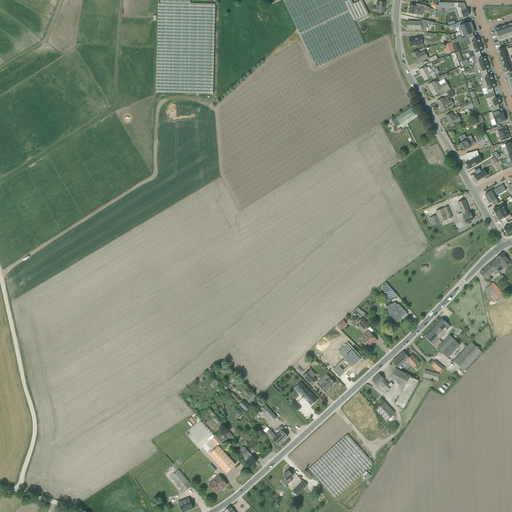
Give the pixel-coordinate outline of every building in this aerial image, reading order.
[(190,4),(190,0),(160,0),(161,3),(158,3),(156,92),(213,94),(215,4),(190,4)] [(316,68),(365,44),(354,21),(368,14),(362,0),(353,4),(351,0),(347,0),(344,1),(343,0),(283,0),(316,68)] [(384,14),(385,3),(377,2),(376,8),(373,7),(372,12),(376,12),(376,13),(384,14)] [(459,4),(464,4),(464,3),(439,3),(437,12),(446,16),(446,15),(445,15),(442,14),(442,13),(441,13),(442,8),(455,9),(459,19),(463,18),(469,16),(467,10),(466,10),(463,11),(461,7),(459,7),(459,4)] [(417,15),(418,10),(422,11),(423,5),(416,4),(415,7),(409,6),(408,13),(414,15),(414,14),(417,15)] [(431,25),(432,22),(425,20),(424,24),(421,24),(421,22),(407,22),(407,29),(422,30),(421,32),(426,33),(427,24),(431,25)] [(458,27),(460,32),(473,27),(471,22),(465,24),(464,21),(452,25),(453,29),(458,27)] [(502,27),(506,39),(511,36),(508,25),(502,27)] [(475,33),(473,27),(460,32),(461,36),(457,38),(458,42),(468,38),(470,38),(469,35),(475,33)] [(499,41),(506,39),(502,27),(495,29),(499,41)] [(468,45),(469,48),(481,44),(478,38),(475,39),(474,36),(470,38),(468,38),(469,41),(471,41),(472,43),(468,45)] [(421,37),(409,39),(411,46),(412,46),(412,47),(416,47),(416,46),(423,44),(421,37)] [(451,43),(445,45),(448,53),(454,51),(453,51),(453,48),(451,43)] [(481,44),(469,48),(470,52),(475,50),(476,53),(474,54),(475,57),(481,55),(480,52),(483,51),(481,44)] [(498,50),(500,56),(511,51),(511,49),(511,48),(508,49),(507,47),(506,47),(498,50)] [(424,52),(419,54),(418,51),(411,54),(413,57),(416,64),(427,58),(424,52)] [(511,51),(500,56),(502,61),(511,58),(510,56),(511,55),(511,51)] [(474,63),(475,67),(487,63),(485,56),(482,58),(481,55),(475,57),(476,60),(478,59),(479,62),(474,63)] [(511,58),(502,61),(504,66),(511,63),(511,59),(511,60),(511,58)] [(489,69),(487,63),(475,67),(476,70),(481,69),(482,72),(480,72),(481,75),(487,73),(486,70),(489,69)] [(429,67),(426,68),(425,67),(419,70),(425,81),(431,77),(432,76),(433,79),(436,77),(432,70),(431,70),(429,67)] [(480,82),(482,86),(493,81),(491,75),(488,76),(487,73),(481,75),(482,78),(484,78),(485,80),(480,82)] [(443,91),(444,93),(450,89),(446,82),(440,85),(438,81),(435,83),(434,82),(428,85),(434,96),(443,91)] [(496,88),(493,81),(482,86),(483,89),(487,87),(488,90),(487,91),(488,94),(493,92),(492,89),(496,88)] [(495,96),(489,98),(490,101),(492,107),(491,108),(492,111),(499,109),(498,105),(502,104),(499,98),(496,99),(495,96)] [(451,100),(448,101),(446,98),(443,100),(442,98),(437,102),(442,112),(448,108),(453,105),(451,100)] [(472,102),(460,107),(461,110),(464,108),(469,106),(470,109),(474,107),(472,102)] [(416,115),(412,108),(396,118),(397,118),(394,120),(398,126),(400,124),(401,125),(416,115)] [(492,112),(489,113),(491,120),(494,119),(496,124),(496,125),(506,122),(502,112),(500,113),(499,109),(492,112)] [(461,121),(457,114),(453,116),(451,113),(445,117),(451,127),(457,124),(457,123),(461,121)] [(501,128),(499,129),(497,130),(501,142),(510,138),(506,127),(501,128)] [(466,140),(460,143),(464,150),(470,147),(470,146),(475,144),(471,136),(466,139),(466,140)] [(480,146),(486,143),(483,138),(482,136),(476,139),(480,146)] [(506,147),(502,149),(503,153),(511,149),(511,142),(505,145),(506,147)] [(511,149),(503,153),(505,157),(509,155),(509,158),(506,159),(511,156),(511,149)] [(479,155),(477,151),(466,154),(467,159),(468,159),(469,161),(466,163),(469,169),(479,163),(476,157),(479,155)] [(482,170),(480,168),(474,171),(476,174),(473,175),(477,182),(490,174),(486,168),(482,170)] [(484,195),(489,204),(492,202),(493,205),(498,203),(494,195),(499,192),(500,194),(506,191),(502,185),(484,195)] [(464,200),(457,203),(461,213),(458,215),(459,218),(463,217),(466,223),(473,220),(470,213),(469,210),(469,209),(464,200)] [(498,207),(493,210),(496,215),(505,210),(502,205),(504,204),(502,201),(497,204),(498,207)] [(445,212),(434,216),(429,218),(432,226),(452,218),(448,207),(443,208),(445,212)] [(505,210),(496,215),(499,221),(505,218),(506,220),(511,217),(510,215),(508,216),(505,210)] [(509,226),(503,229),(507,234),(511,231),(511,220),(508,223),(509,226)] [(497,258),(491,263),(496,270),(500,268),(502,266),(504,268),(510,263),(503,253),(496,258),(497,258)] [(491,263),(480,272),(486,279),(496,270),(491,263)] [(504,296),(496,286),(494,282),(485,289),(497,303),(505,297),(504,296)] [(382,287),(387,292),(386,293),(391,299),(396,295),(386,283),(382,287)] [(406,313),(398,305),(397,306),(395,303),(386,307),(389,313),(389,314),(398,323),(401,319),(400,318),(401,316),(402,317),(406,313)] [(356,310),(362,317),(365,314),(362,311),(362,312),(358,308),(356,310)] [(358,322),(365,330),(370,327),(362,318),(358,322)] [(442,319),(425,337),(431,343),(436,337),(439,340),(446,332),(443,330),(448,324),(442,319)] [(345,322),(343,320),(337,326),(341,330),(344,327),(342,325),(345,322)] [(367,336),(362,341),(367,347),(372,343),(373,344),(377,341),(369,331),(365,334),(367,336)] [(445,340),(437,349),(442,353),(454,340),(449,335),(445,340)] [(460,345),(454,340),(442,353),(448,358),(460,345)] [(471,342),(454,361),(464,371),(482,352),(471,342)] [(348,345),(344,348),(346,351),(341,355),(351,367),(354,364),(355,365),(361,359),(348,345)] [(454,353),(457,356),(462,350),(459,347),(454,353)] [(413,368),(414,367),(419,363),(412,355),(409,358),(403,352),(392,361),(398,367),(403,363),(409,371),(413,368)] [(435,362),(431,365),(440,374),(444,370),(435,362)] [(333,369),(340,377),(345,372),(338,365),(333,369)] [(400,388),(399,390),(398,391),(401,393),(395,404),(404,408),(419,381),(396,369),(396,368),(395,368),(395,369),(395,370),(391,378),(397,381),(396,383),(400,385),(399,387),(400,388)] [(311,385),(316,380),(308,371),(303,377),(311,385)] [(425,371),(423,377),(438,381),(439,375),(425,371)] [(323,378),(326,380),(320,385),(326,392),(335,383),(327,374),(323,378)] [(384,380),(379,374),(376,377),(379,380),(379,379),(382,381),(380,384),(381,385),(383,383),(384,384),(383,385),(382,386),(384,388),(385,386),(388,390),(393,385),(391,382),(388,385),(384,380)] [(379,380),(376,377),(372,380),(382,391),(383,391),(385,389),(387,391),(388,390),(385,386),(384,388),(382,386),(383,385),(384,384),(383,383),(381,385),(380,384),(382,381),(379,379),(379,380)] [(301,383),(295,389),(311,406),(318,400),(301,383)] [(241,401),(232,392),(235,388),(233,386),(228,392),(239,403),(241,401)] [(246,399),(249,403),(256,396),(254,394),(250,397),(249,396),(246,399)] [(246,412),(250,407),(244,401),(239,405),(246,412)] [(376,410),(386,422),(395,414),(384,402),(376,410)] [(273,421),(277,417),(265,406),(261,409),(273,421)] [(280,432),(276,435),(270,429),(266,433),(278,446),(288,436),(286,435),(288,433),(281,426),(278,429),(280,432)] [(217,438),(225,446),(230,441),(222,433),(217,438)] [(347,435),(304,473),(309,479),(314,474),(335,498),(373,464),(347,435)] [(216,436),(212,440),(217,446),(221,442),(216,436)] [(210,455),(226,473),(235,465),(218,446),(210,455)] [(243,459),(246,462),(251,467),(257,462),(252,456),(249,453),(246,450),(242,454),(245,457),(243,459)] [(184,492),(186,490),(186,491),(192,486),(179,470),(175,474),(171,477),(179,487),(184,492)] [(293,476),(288,471),(283,476),(284,478),(281,481),(284,484),(287,481),(289,483),(292,481),(290,478),(293,476)] [(362,475),(366,480),(371,476),(366,471),(362,475)] [(227,485),(219,475),(208,484),(216,493),(223,487),(224,488),(227,485)] [(308,485),(303,480),(292,491),(297,496),(308,485)] [(178,502),(178,503),(179,505),(182,511),(185,511),(194,508),(190,501),(189,498),(185,499),(187,502),(180,505),(178,502)]
